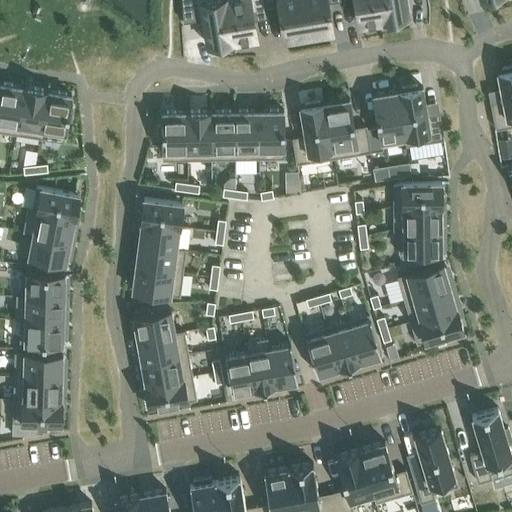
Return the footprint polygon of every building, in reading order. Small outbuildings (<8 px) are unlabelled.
[(226,0),(182,0),(183,21),(204,18),(208,44),(233,39),(226,0)] [(253,9),(266,7),(264,0),(226,0),(233,39),(236,39),(237,44),(254,41),(253,36),(258,35),(253,9)] [(284,37),(309,33),(303,0),(264,0),(266,7),(279,5),(284,37)] [(329,1),(334,0),(303,0),(309,33),(334,29),(329,1)] [(380,19),(383,19),(380,0),(354,0),(359,23),(363,22),(364,27),(381,24),(380,19)] [(380,0),(383,19),(387,18),(387,23),(405,20),(404,15),(408,14),(405,0),(380,0)] [(491,101),(495,128),(511,124),(511,64),(502,67),(503,70),(498,71),(503,99),(491,101)] [(0,130),(16,133),(24,85),(0,81),(0,130)] [(402,89),(398,89),(407,144),(444,138),(440,111),(428,114),(423,85),(418,86),(417,83),(402,85),(402,89)] [(40,137),(47,89),(24,85),(16,133),(40,137)] [(72,93),(47,89),(40,137),(64,141),(68,119),(71,119),(73,106),(70,106),(72,93)] [(367,124),(366,124),(371,151),(371,150),(383,148),(382,139),(405,135),(406,145),(407,144),(398,89),(373,93),(379,125),(368,127),(367,124)] [(350,97),(325,101),(334,157),(371,151),(366,124),(354,126),(350,97)] [(305,134),(292,136),(297,163),(334,157),(325,101),(321,102),(320,99),(305,101),(306,104),(300,105),(305,134)] [(284,108),(259,109),(260,157),(285,157),(284,108)] [(235,109),(211,110),(212,158),(236,158),(235,109)] [(259,109),(235,109),(236,158),(260,157),(259,109)] [(187,110),(162,111),(162,124),(158,124),(159,137),(162,136),(163,159),(188,158),(187,110)] [(211,110),(187,110),(188,158),(212,158),(211,110)] [(511,148),(502,150),(503,156),(511,154),(511,148)] [(419,161),(411,162),(412,172),(420,171),(419,161)] [(47,162),(35,163),(36,172),(48,170),(47,162)] [(35,163),(23,165),(24,173),(36,172),(35,163)] [(390,164),(373,167),(375,179),(392,176),(390,164)] [(188,182),(176,180),(175,188),(187,190),(188,182)] [(403,181),(393,183),(393,206),(403,205),(442,204),(441,181),(403,181)] [(200,183),(188,182),(187,190),(199,191),(200,183)] [(28,207),(75,216),(77,207),(79,193),(37,184),(33,207),(28,206),(28,207)] [(236,188),(224,186),(223,194),(235,196),(236,188)] [(248,190),(236,188),(235,196),(247,198),(248,190)] [(273,188),(261,190),(262,198),(274,196),(273,188)] [(183,201),(144,196),(141,220),(180,225),(183,201)] [(363,199),(355,200),(356,212),(364,211),(363,199)] [(403,205),(393,206),(394,229),(398,229),(403,228),(442,227),(442,204),(403,205)] [(28,207),(23,229),(71,238),(75,216),(28,207)] [(218,218),(217,230),(225,231),(226,219),(218,218)] [(180,225),(141,220),(138,242),(186,249),(186,248),(177,246),(180,225)] [(357,223),(359,235),(367,234),(366,222),(357,223)] [(403,228),(398,229),(399,251),(442,251),(442,227),(403,228)] [(71,238),(23,229),(23,230),(33,232),(28,255),(66,262),(67,258),(71,238)] [(225,231),(217,230),(215,242),(223,243),(225,231)] [(367,234),(359,235),(360,247),(368,246),(367,234)] [(186,249),(138,242),(135,265),(183,271),(186,249)] [(398,275),(404,298),(451,284),(444,261),(398,275)] [(212,263),(211,275),(219,276),(220,264),(212,263)] [(183,271),(135,265),(132,289),(180,295),(183,271)] [(16,294),(65,295),(65,276),(65,272),(22,270),(21,293),(16,293),(16,294)] [(217,288),(219,276),(211,275),(209,287),(217,288)] [(338,288),(341,296),(353,292),(350,284),(338,288)] [(404,298),(411,320),(457,306),(451,284),(404,298)] [(329,291),(318,294),(320,302),(332,298),(329,291)] [(378,293),(370,295),(373,307),(381,305),(378,293)] [(16,294),(16,317),(64,318),(65,295),(16,294)] [(320,302),(318,294),(306,297),(308,305),(320,302)] [(207,300),(206,312),(214,313),(216,301),(207,300)] [(274,305),(262,307),(263,315),(275,313),(274,305)] [(411,320),(417,343),(464,329),(457,306),(411,320)] [(171,308),(133,315),(137,338),(185,330),(185,329),(175,330),(171,308)] [(252,308),(240,311),(242,319),(254,316),(252,308)] [(242,319),(240,311),(229,313),(230,321),(242,319)] [(369,312),(348,319),(360,360),(382,354),(369,312)] [(377,317),(380,329),(388,326),(384,315),(377,317)] [(64,318),(16,317),(16,318),(20,318),(20,341),(64,342),(64,338),(64,318)] [(348,319),(327,325),(339,366),(360,360),(348,319)] [(214,324),(206,326),(208,338),(216,336),(214,324)] [(327,325),(305,331),(318,373),(339,366),(327,325)] [(388,326),(380,329),(384,340),(391,338),(388,326)] [(185,330),(137,338),(142,361),(189,352),(185,330)] [(267,336),(246,340),(254,388),(276,384),(267,336)] [(268,336),(267,336),(276,384),(298,380),(291,342),(270,346),(268,336)] [(246,350),(225,354),(232,392),(254,388),(246,340),(245,340),(246,350)] [(14,374),(62,376),(63,356),(63,352),(15,351),(14,374)] [(189,352),(142,361),(146,383),(193,374),(189,352)] [(212,359),(214,371),(222,369),(220,357),(212,359)] [(222,369),(214,371),(216,383),(224,381),(222,369)] [(14,374),(13,397),(62,399),(62,376),(14,374)] [(193,374),(146,383),(150,407),(197,398),(193,374)] [(62,399),(13,397),(13,421),(61,423),(61,408),(62,399)] [(483,450),(470,453),(478,481),(492,477),(491,472),(511,465),(511,452),(509,442),(511,440),(511,436),(509,426),(505,428),(498,406),(472,414),(483,450)] [(425,470),(413,474),(421,501),(435,497),(434,492),(458,484),(441,426),(415,434),(419,449),(425,470)] [(385,440),(360,447),(376,501),(413,490),(406,468),(395,471),(385,440)] [(333,491),(332,491),(337,511),(343,511),(354,509),(352,503),(374,496),(376,501),(360,447),(336,455),(346,487),(333,491)] [(313,461),(288,466),(296,511),(337,511),(332,491),(319,493),(313,461)] [(270,502),(258,504),(259,511),(292,511),(296,511),(295,511),(296,511),(288,466),(264,470),(270,502)] [(240,474),(216,479),(220,503),(221,511),(259,511),(258,504),(246,506),(240,474)] [(194,511),(221,511),(220,503),(216,479),(212,480),(211,475),(194,478),(194,483),(190,484),(194,511)] [(170,511),(166,488),(140,493),(143,511),(170,511)] [(118,511),(143,511),(140,493),(116,497),(118,511)] [(94,511),(92,501),(67,506),(68,511),(94,511)]
